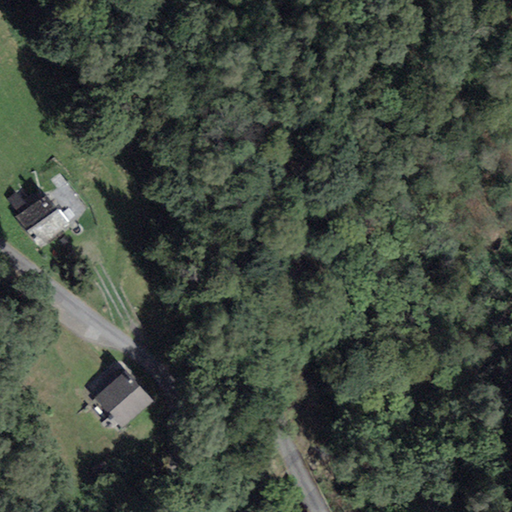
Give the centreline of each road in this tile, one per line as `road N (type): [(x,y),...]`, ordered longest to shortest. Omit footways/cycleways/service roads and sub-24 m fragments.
road 1 (unclassified): [(200,0),(302,168),(308,229),(275,349),(274,411),(317,511)]
road 2 (unclassified): [(185,511),(175,472),(176,399),(168,385),(0,246)]
